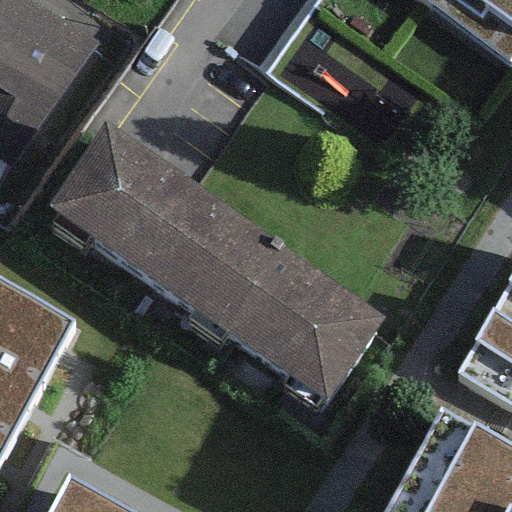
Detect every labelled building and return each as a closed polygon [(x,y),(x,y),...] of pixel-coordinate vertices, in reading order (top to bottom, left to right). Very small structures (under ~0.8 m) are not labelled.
[(0,0),(0,168),(23,181),(96,48),(7,0),(0,0)] [(511,0),(405,0),(511,76),(511,0)] [(114,159),(55,248),(321,424),(381,335),(114,159)] [(0,290),(0,360),(45,384),(60,355),(74,329),(0,290)] [(511,295),(497,323),(511,331),(511,295)] [(511,331),(497,323),(464,381),(511,407),(511,331)] [(0,360),(0,430),(16,439),(30,412),(45,384),(0,360)] [(0,430),(0,467),(1,467),(16,439),(0,430)] [(511,511),(511,478),(439,437),(396,511),(511,511)] [(87,511),(67,501),(61,511),(87,511)]
